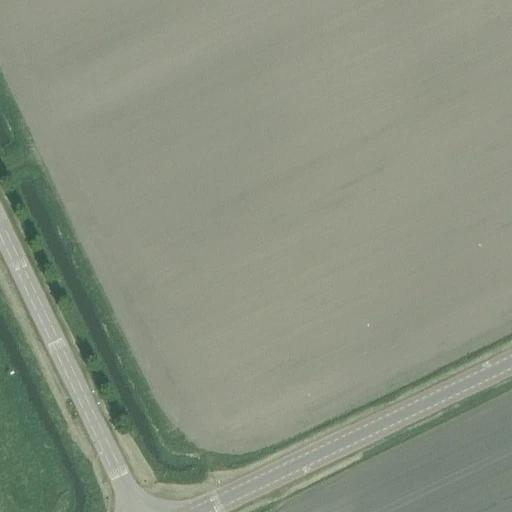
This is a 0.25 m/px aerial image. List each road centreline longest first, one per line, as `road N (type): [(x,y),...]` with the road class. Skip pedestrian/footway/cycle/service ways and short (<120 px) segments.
road 1 (tertiary): [(198,511),(511,361)]
road 2 (unclassified): [(133,511),(0,227)]
